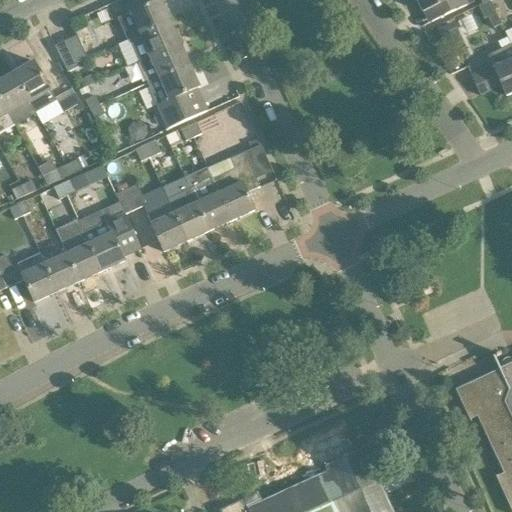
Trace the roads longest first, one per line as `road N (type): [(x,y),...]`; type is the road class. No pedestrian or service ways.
road 1 (residential): [(0,393),(330,234)]
road 2 (residential): [(87,511),(383,366)]
road 3 (residential): [(330,234),(221,0)]
road 4 (residential): [(479,166),(362,0)]
road 5 (residential): [(330,234),(479,166)]
road 6 (residential): [(452,511),(383,366)]
road 7 (residential): [(383,366),(330,234)]
